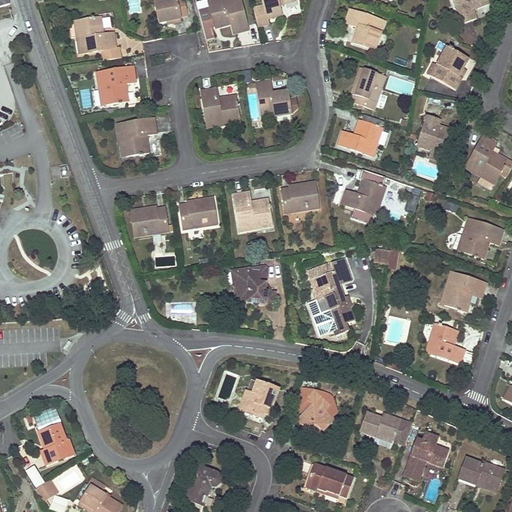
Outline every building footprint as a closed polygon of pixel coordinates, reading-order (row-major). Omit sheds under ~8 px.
[(159,23),(162,23),(166,22),(173,21),(174,23),(182,22),(180,16),(187,15),(184,0),(161,0),(156,1),(155,1),(159,23)] [(208,2),(207,0),(196,3),(198,11),(209,8),(209,6),(208,2)] [(231,24),(232,29),(234,34),(249,30),(240,0),(222,0),(223,2),(209,6),(209,8),(198,11),(206,40),(215,38),(212,28),(214,27),(218,26),(219,27),(231,24)] [(261,0),(263,6),(253,8),(258,28),(269,25),(268,20),(283,15),(280,6),(297,1),(296,0),(261,0)] [(450,0),(460,25),(475,19),(472,10),(489,4),(487,0),(450,0)] [(478,17),(492,13),(489,5),(476,10),(478,17)] [(356,27),(358,28),(353,43),(375,50),(384,22),(350,11),(345,24),(356,27)] [(104,35),(103,27),(101,18),(69,23),(72,38),(76,37),(79,55),(103,51),(105,61),(121,58),(119,48),(117,48),(114,33),(104,35)] [(438,67),(431,78),(457,92),(464,80),(462,78),(466,70),(471,61),(455,51),(456,49),(451,47),(450,49),(448,48),(438,67)] [(433,64),(427,75),(431,78),(438,67),(433,64)] [(99,91),(103,90),(105,105),(129,101),(126,84),(136,83),(134,67),(97,73),(99,91)] [(360,70),(358,76),(355,83),(357,84),(354,96),(351,103),(374,111),(376,105),(382,107),(385,97),(379,95),(385,78),(360,70)] [(243,84),(252,83),(250,71),(246,71),(242,72),(243,84)] [(288,92),(273,95),(272,92),(270,80),(256,83),(262,119),(291,114),(297,108),(295,98),(289,99),(288,92)] [(255,84),(247,85),(248,94),(256,93),(255,84)] [(224,122),(232,121),(239,119),(236,97),(219,99),(217,89),(214,90),(202,91),(207,128),(225,125),(224,122)] [(441,154),(444,155),(451,135),(437,130),(438,126),(440,121),(426,116),(417,147),(431,151),(441,154)] [(124,142),(126,157),(149,154),(147,136),(157,135),(155,119),(117,125),(120,143),(124,142)] [(406,128),(408,125),(409,122),(401,120),(399,126),(406,128)] [(361,122),(358,130),(355,137),(353,136),(342,133),(338,146),(373,158),(377,144),(385,147),(389,134),(381,132),(382,130),(361,122)] [(453,132),(438,126),(437,130),(451,135),(453,132)] [(495,147),(497,143),(484,135),(465,168),(481,177),(478,183),(492,191),(501,174),(507,178),(511,169),(511,163),(497,155),(492,152),(495,147)] [(441,154),(431,151),(429,157),(439,161),(441,154)] [(359,196),(358,196),(357,196),(345,192),(341,205),(376,217),(386,188),(364,181),(359,196)] [(301,187),(289,189),(282,190),(285,215),(319,209),(315,183),(301,185),(301,187)] [(421,190),(404,184),(400,195),(418,200),(421,190)] [(438,205),(441,197),(429,192),(426,201),(438,205)] [(271,223),(268,200),(251,203),(249,193),(234,196),(240,232),(257,229),(257,225),(271,223)] [(200,203),(194,204),(187,205),(179,207),(183,231),(217,225),(213,199),(199,201),(200,203)] [(145,209),(138,210),(130,211),(134,238),(173,232),(172,225),(168,226),(165,208),(156,210),(145,212),(145,209)] [(453,249),(468,254),(483,259),(489,243),(498,246),(503,232),(496,229),(468,220),(463,236),(458,234),(453,249)] [(388,266),(391,252),(378,250),(376,264),(388,266)] [(396,267),(398,254),(391,252),(388,266),(396,267)] [(351,308),(347,298),(344,299),(339,285),(338,281),(350,277),(344,260),(309,271),(315,289),(318,300),(315,301),(307,303),(318,337),(333,332),(335,336),(347,332),(345,324),(353,322),(349,309),(351,308)] [(271,291),(267,285),(269,270),(266,268),(239,272),(230,273),(227,277),(228,284),(232,287),(234,286),(237,305),(248,303),(252,305),(257,301),(261,306),(271,307),(276,303),(276,294),(271,294),(271,291)] [(486,285),(468,279),(451,273),(445,290),(449,291),(444,306),(466,313),(471,297),(481,300),(486,285)] [(352,281),(350,277),(338,281),(339,285),(352,281)] [(445,290),(440,304),(444,306),(449,291),(445,290)] [(257,301),(252,305),(256,310),(261,306),(257,301)] [(465,352),(459,350),(453,348),(451,347),(456,332),(435,325),(426,353),(460,365),(465,352)] [(399,373),(401,367),(388,361),(386,368),(399,373)] [(253,394),(257,382),(251,380),(247,391),(253,394)] [(253,417),(257,418),(261,420),(264,412),(266,408),(271,410),(279,389),(257,382),(253,394),(247,391),(240,408),(254,413),(253,417)] [(307,420),(302,425),(310,432),(323,433),(334,421),(332,419),(337,413),(334,401),(331,398),(325,396),(321,399),(314,393),(304,389),(297,407),(305,415),(303,417),(307,420)] [(254,413),(240,408),(239,412),(253,417),(254,413)] [(379,446),(391,450),(394,442),(405,447),(413,426),(383,415),(382,419),(367,413),(359,433),(375,438),(374,442),(379,444),(379,446)] [(303,417),(298,422),(302,425),(307,420),(303,417)] [(46,467),(52,464),(58,462),(57,459),(62,457),(66,459),(74,457),(68,441),(65,442),(59,425),(48,428),(49,432),(39,436),(43,447),(45,446),(47,450),(40,452),(46,467)] [(426,462),(442,468),(447,452),(434,447),(437,439),(426,435),(423,443),(418,441),(404,477),(418,482),(426,462)] [(372,446),(390,452),(391,450),(379,446),(379,444),(374,442),(372,446)] [(497,489),(503,472),(484,464),(483,466),(467,460),(459,480),(476,486),(478,482),(497,489)] [(318,488),(318,489),(325,492),(324,496),(338,501),(339,497),(346,500),(354,479),(317,466),(313,475),(311,474),(307,485),(318,488)] [(218,487),(219,487),(219,486),(220,485),(221,484),(221,482),(221,481),(221,480),(220,479),(220,478),(219,477),(218,476),(217,475),(215,474),(198,468),(185,501),(203,508),(211,488),(214,489),(215,489),(216,489),(217,488),(218,488),(218,487)] [(92,478),(88,485),(91,487),(80,503),(93,511),(118,511),(122,507),(106,496),(101,493),(102,491),(105,487),(92,478)] [(49,481),(42,486),(35,490),(43,503),(57,495),(49,481)] [(403,496),(407,487),(394,482),(390,490),(403,496)] [(476,486),(495,493),(497,489),(478,482),(476,486)] [(88,485),(85,483),(74,499),(80,503),(91,487),(88,485)] [(307,485),(305,489),(324,496),(325,492),(318,489),(318,488),(307,485)] [(93,511),(80,503),(79,505),(88,511),(93,511)]
